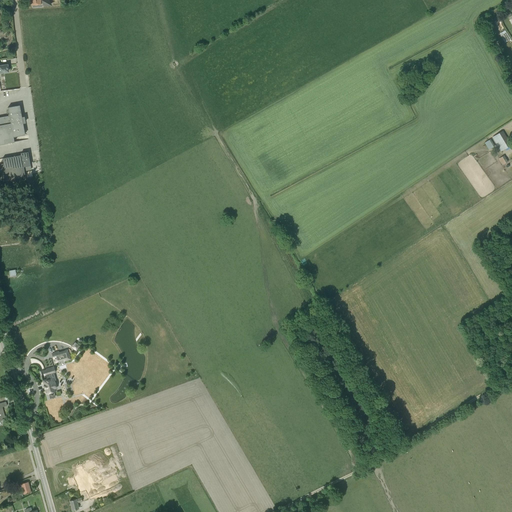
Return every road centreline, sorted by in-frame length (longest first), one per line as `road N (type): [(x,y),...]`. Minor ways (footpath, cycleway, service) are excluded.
road 1 (track): [(267,511),(511,376)]
road 2 (residential): [(13,0),(35,165)]
road 3 (tertiary): [(40,470),(0,326)]
